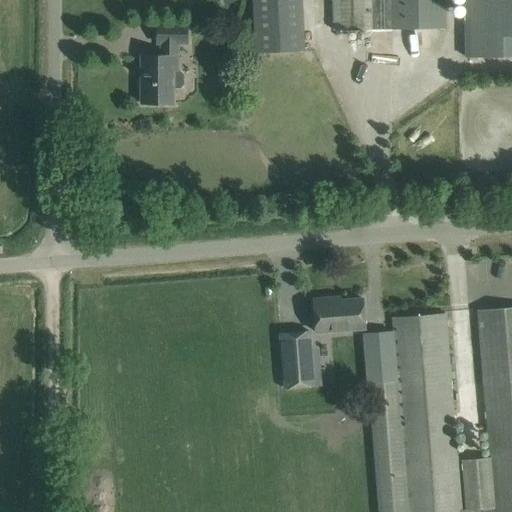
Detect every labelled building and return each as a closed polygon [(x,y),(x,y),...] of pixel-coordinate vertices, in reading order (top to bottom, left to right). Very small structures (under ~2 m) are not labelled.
[(252,0),(254,52),(305,50),(303,0),(252,0)] [(369,0),(333,0),(334,31),(370,30),(370,28),(369,0)] [(369,0),(370,28),(445,28),(445,0),(369,0)] [(511,0),(464,0),(466,57),(511,56),(511,0)] [(187,45),(187,26),(157,26),(157,44),(158,44),(158,56),(141,56),(141,104),(173,104),(173,89),(179,88),(183,85),(183,74),(178,71),(178,45),(187,45)] [(313,300),(315,320),(316,332),(365,328),(362,299),(340,301),(340,297),(313,300)] [(489,456),(486,456),(486,459),(458,461),(461,511),(456,511),(446,333),(445,314),(392,318),(393,333),(394,338),(397,381),(368,384),(378,511),(511,511),(511,308),(477,311),(479,331),(480,342),(489,456)] [(393,333),(364,335),(368,384),(397,381),(394,338),(393,333)] [(311,347),(281,349),(284,388),(314,386),(311,347)]
